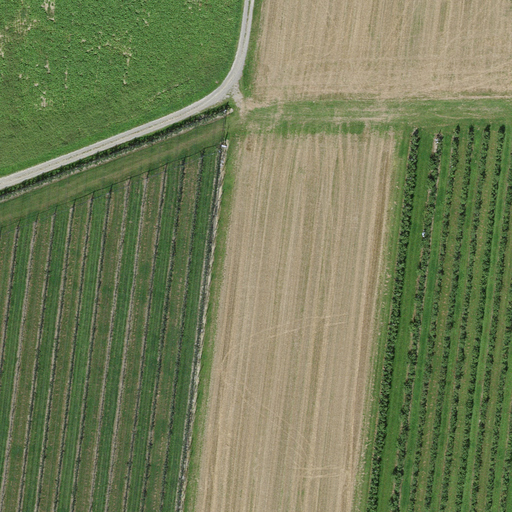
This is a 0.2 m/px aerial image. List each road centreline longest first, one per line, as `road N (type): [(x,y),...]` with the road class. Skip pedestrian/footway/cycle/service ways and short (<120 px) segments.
road 1 (track): [(0,214),(249,118),(511,110)]
road 2 (track): [(0,183),(218,98),(238,70),(250,0)]
